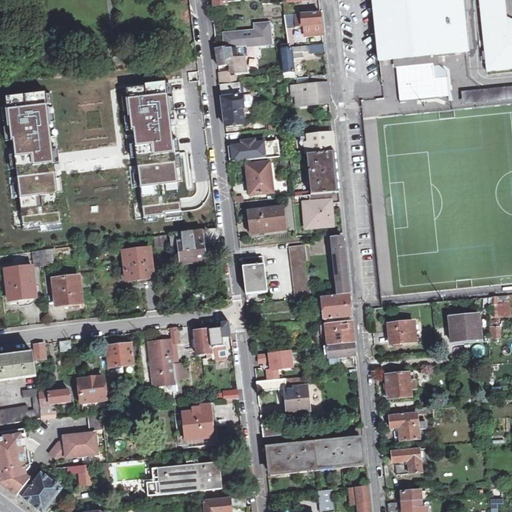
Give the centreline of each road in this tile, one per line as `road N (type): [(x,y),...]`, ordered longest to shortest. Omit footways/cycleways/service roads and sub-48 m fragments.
road 1 (residential): [(380,511),(328,0)]
road 2 (residential): [(196,0),(239,313)]
road 3 (residential): [(0,341),(239,313)]
road 4 (residential): [(239,313),(263,511)]
